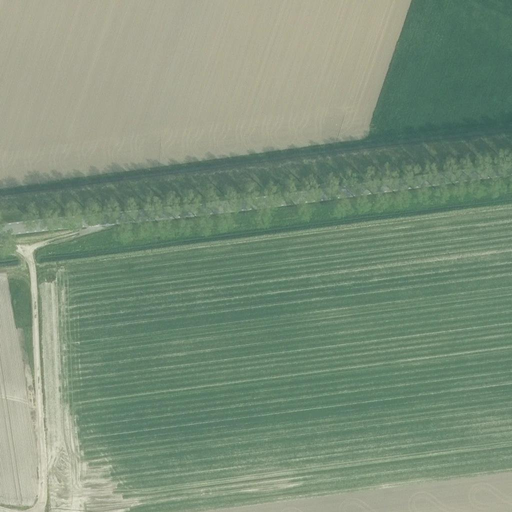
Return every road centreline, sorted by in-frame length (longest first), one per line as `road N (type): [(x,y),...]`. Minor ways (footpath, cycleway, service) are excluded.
road 1 (tertiary): [(0,230),(511,169)]
road 2 (track): [(36,511),(43,501),(31,263),(24,251),(0,247)]
